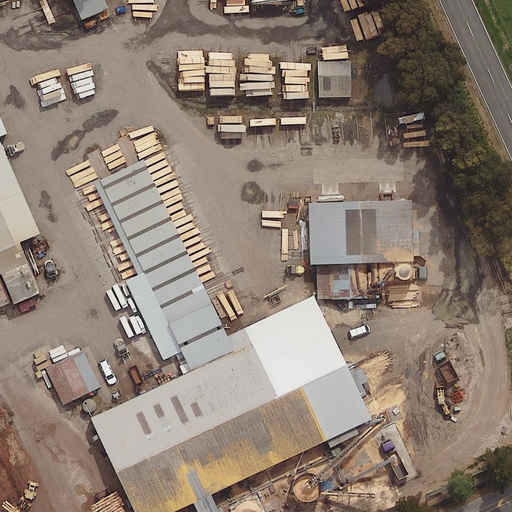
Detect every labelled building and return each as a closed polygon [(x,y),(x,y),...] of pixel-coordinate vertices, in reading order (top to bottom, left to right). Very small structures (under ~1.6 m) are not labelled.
[(108,7),(105,0),(74,0),(82,18),(108,7)] [(350,60),(318,61),(319,96),(351,96),(350,60)] [(0,140),(0,269),(14,302),(40,291),(18,241),(40,231),(0,140)] [(372,417),(315,296),(227,337),(143,159),(96,182),(186,373),(92,417),(136,511),(168,511),(194,500),(199,511),(223,511),(214,491),(327,438),(331,446),(358,433),(354,425),(372,417)] [(386,288),(386,280),(414,279),(414,276),(412,198),(310,201),(313,261),(314,292),(318,292),(318,299),(372,297),(371,289),(386,288)] [(102,386),(87,350),(47,367),(62,402),(102,386)]
